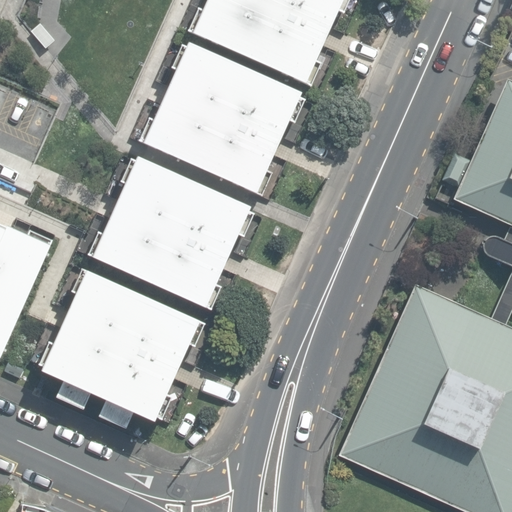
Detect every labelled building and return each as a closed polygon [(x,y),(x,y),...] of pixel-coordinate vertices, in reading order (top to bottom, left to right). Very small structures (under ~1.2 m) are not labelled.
[(184,4),(176,0),(138,0),(138,1),(154,9),(144,29),(166,40),(184,4)] [(308,79),(343,0),(208,0),(195,30),(308,79)] [(40,24),(32,31),(47,48),(55,39),(41,23),(40,24)] [(304,88),(191,38),(146,140),(259,190),(304,88)] [(511,82),(503,79),(448,196),(504,222),(511,224),(511,82)] [(254,202),(140,152),(115,209),(96,253),(208,303),(254,202)] [(0,352),(3,354),(53,241),(10,222),(8,226),(0,222),(0,352)] [(499,233),(490,230),(480,232),(475,249),(506,265),(511,267),(511,224),(504,222),(499,233)] [(203,315),(91,265),(65,321),(44,367),(66,377),(58,395),(85,407),(94,389),(109,396),(100,414),(128,426),(136,408),(157,418),(203,315)] [(454,302),(415,285),(336,460),(452,511),(511,511),(511,328),(485,316),(454,302)]
